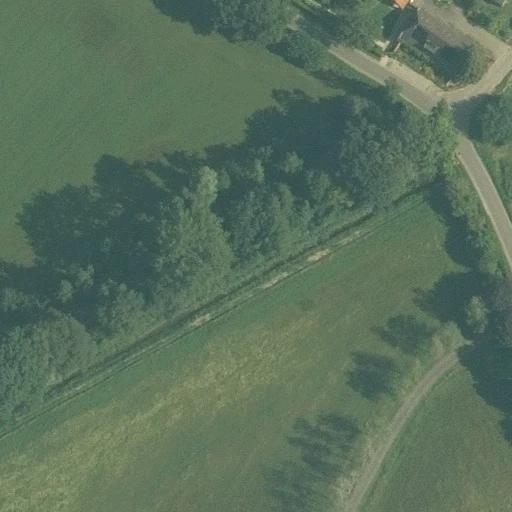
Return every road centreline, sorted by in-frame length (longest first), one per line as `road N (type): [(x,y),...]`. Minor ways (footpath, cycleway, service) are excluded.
road 1 (unclassified): [(449,117),(417,88),(268,0)]
road 2 (unclassified): [(511,246),(449,117)]
